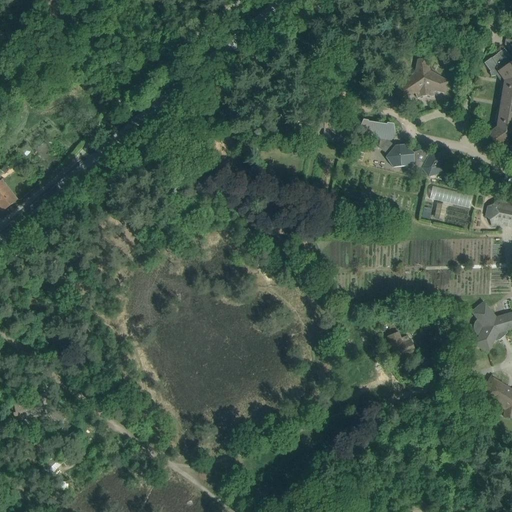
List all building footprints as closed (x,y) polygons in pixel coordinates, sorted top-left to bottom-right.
[(484,63),(490,72),(491,76),(497,75),(499,73),(505,81),(504,83),(502,83),(499,98),(502,99),(497,128),(488,134),(499,149),(510,151),(511,149),(511,130),(511,127),(511,61),(511,63),(508,60),(511,58),(504,49),(484,63)] [(425,59),(417,60),(415,73),(394,92),(400,100),(415,93),(417,99),(422,97),(422,95),(428,94),(428,96),(433,97),(434,91),(444,93),(449,82),(430,71),(425,59)] [(360,130),(357,131),(358,135),(361,135),(361,136),(379,140),(378,147),(388,155),(385,158),(393,168),(404,167),(408,170),(412,165),(421,172),(422,171),(428,177),(444,173),(447,164),(451,161),(443,151),(439,154),(430,155),(426,152),(424,155),(417,151),(413,153),(404,145),(395,146),(390,142),(390,140),(391,140),(394,133),(393,125),(387,124),(386,125),(368,122),(368,121),(364,120),(360,127),(360,130)] [(339,142),(339,134),(324,132),(323,141),(339,142)] [(17,200),(11,192),(1,180),(0,181),(0,209),(2,212),(17,200)] [(437,199),(467,206),(470,196),(439,188),(437,199)] [(490,220),(492,226),(500,224),(500,222),(511,224),(511,202),(497,200),(493,205),(488,207),(486,216),(490,220)] [(436,203),(434,218),(444,219),(446,205),(436,203)] [(479,336),(474,345),(488,353),(494,341),(496,342),(507,333),(507,331),(511,329),(511,312),(496,317),(483,302),(471,312),(477,320),(474,328),(479,336)] [(387,337),(396,360),(416,352),(409,335),(401,339),(399,332),(387,337)] [(345,394),(354,409),(395,383),(369,343),(359,349),(375,374),(345,394)] [(481,393),(491,399),(491,401),(505,410),(504,417),(511,418),(511,390),(491,377),(481,393)] [(14,414),(16,421),(45,415),(42,403),(36,404),(35,399),(19,403),(18,398),(13,399),(16,413),(14,414)] [(67,414),(54,407),(50,414),(63,422),(67,414)] [(56,455),(44,467),(51,473),(63,462),(56,455)]
